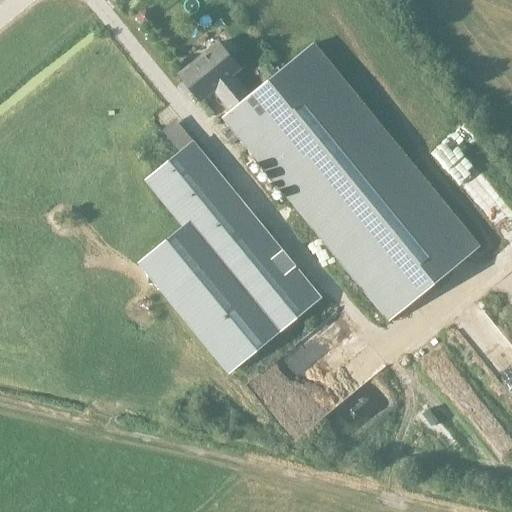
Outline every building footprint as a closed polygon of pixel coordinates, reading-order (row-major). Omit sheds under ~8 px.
[(223,117),(388,320),(478,246),(313,44),(249,96),(231,75),(239,68),(218,43),(178,76),(198,101),(212,90),(230,112),(223,117)] [(192,143),(145,181),(273,336),(319,298),(192,143)] [(433,364),(457,345),(444,329),(420,348),(433,364)] [(267,372),(279,386),(301,368),(289,354),(267,372)] [(291,399),(308,401),(310,387),(293,384),(291,399)] [(434,401),(423,411),(462,452),(473,442),(434,401)]
